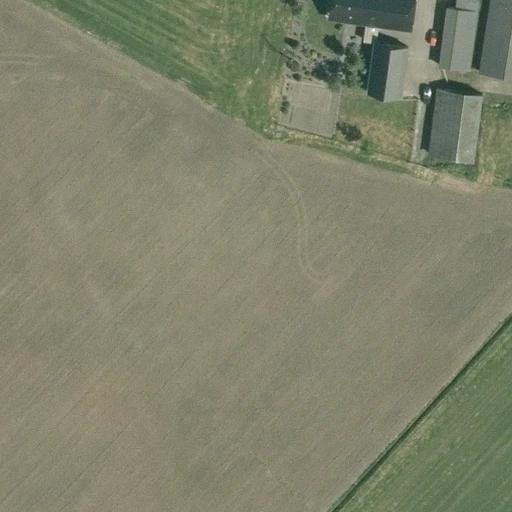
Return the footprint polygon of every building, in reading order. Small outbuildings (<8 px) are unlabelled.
[(414,0),(331,0),(329,17),(352,20),(366,22),(364,40),(376,42),(377,42),(379,24),(410,28),(414,0)] [(455,0),(455,7),(477,11),(478,0),(455,0)] [(511,77),(511,0),(489,0),(478,72),(511,77)] [(469,70),(477,11),(455,7),(446,6),(438,66),(469,70)] [(377,42),(376,42),(369,92),(401,96),(408,46),(377,42)] [(436,87),(427,154),(474,160),(482,93),(436,87)]
